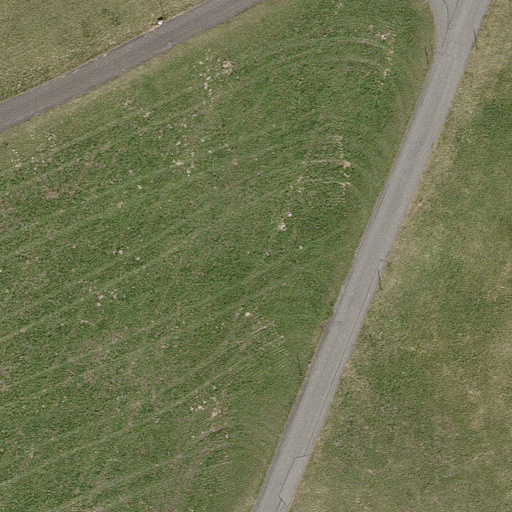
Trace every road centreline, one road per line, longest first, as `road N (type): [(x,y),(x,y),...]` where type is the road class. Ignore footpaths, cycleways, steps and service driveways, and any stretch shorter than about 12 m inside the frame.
road 1 (residential): [(270,511),(477,0)]
road 2 (track): [(0,119),(239,0)]
